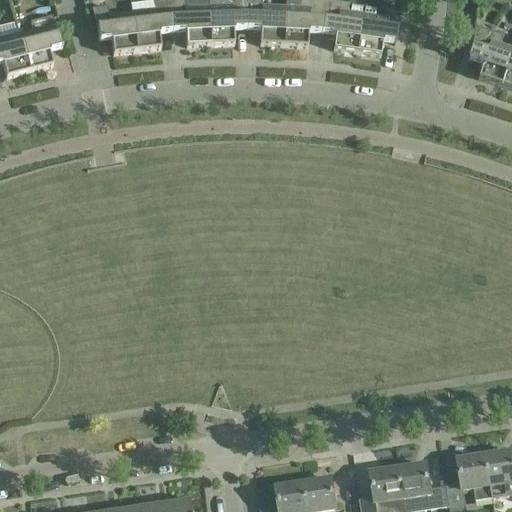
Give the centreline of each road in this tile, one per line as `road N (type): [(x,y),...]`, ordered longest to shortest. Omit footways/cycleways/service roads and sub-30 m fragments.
road 1 (residential): [(417,110),(253,90),(94,105),(0,127)]
road 2 (residential): [(220,445),(511,400)]
road 3 (residential): [(0,480),(220,445)]
